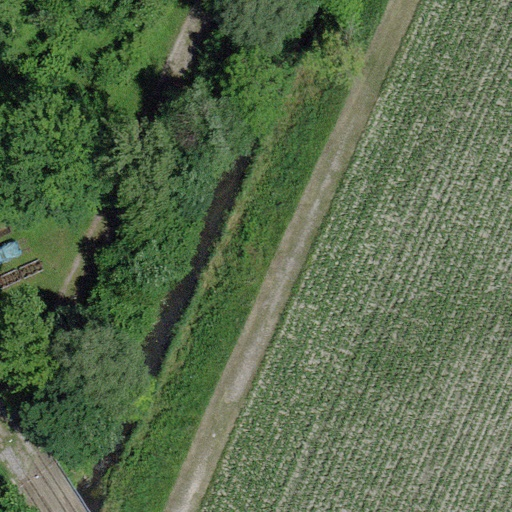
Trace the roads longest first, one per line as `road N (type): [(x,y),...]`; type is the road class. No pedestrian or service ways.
road 1 (track): [(200,511),(432,0)]
road 2 (track): [(208,0),(21,412),(0,427)]
